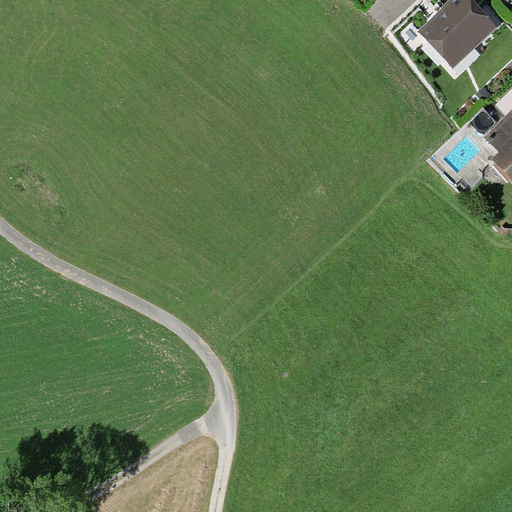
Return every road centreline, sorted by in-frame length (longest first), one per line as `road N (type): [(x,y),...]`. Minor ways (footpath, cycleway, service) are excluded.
road 1 (track): [(228,408),(205,341),(72,278),(0,221)]
road 2 (track): [(228,408),(56,511)]
